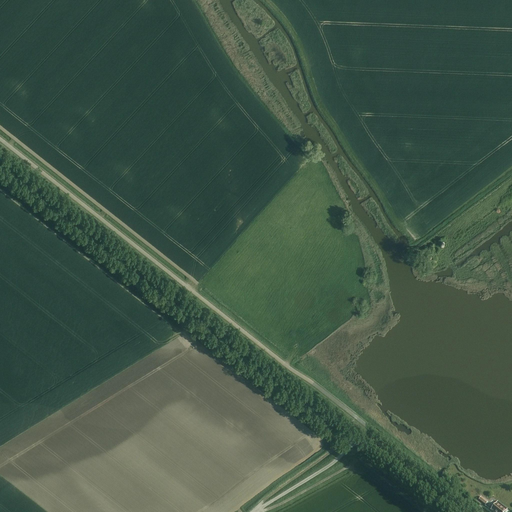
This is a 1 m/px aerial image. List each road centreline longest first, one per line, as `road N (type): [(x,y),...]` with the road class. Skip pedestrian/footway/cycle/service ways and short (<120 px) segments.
road 1 (unclassified): [(470,511),(0,139)]
road 2 (secondary): [(356,436),(0,154)]
road 3 (unclassified): [(253,511),(337,458),(356,436)]
road 4 (secondary): [(451,511),(356,436)]
road 5 (track): [(258,509),(328,451),(332,438),(320,434)]
